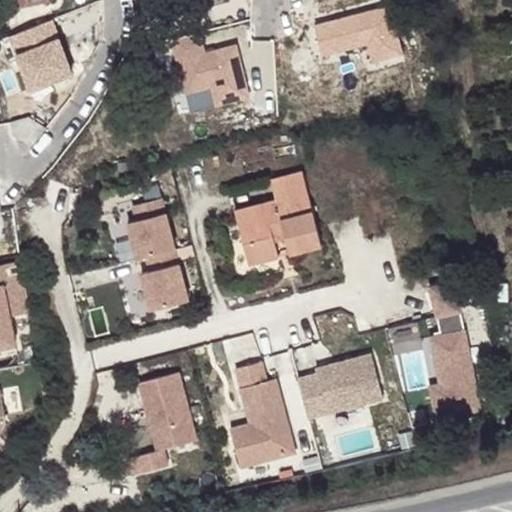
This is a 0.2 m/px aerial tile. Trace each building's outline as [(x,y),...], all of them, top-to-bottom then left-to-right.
[(410,54),(391,0),(390,0),(314,27),(325,60),(368,45),(375,66),(410,54)] [(180,7),(152,15),(169,76),(193,70),(197,83),(233,73),(218,18),(186,27),(180,7)] [(61,22),(0,36),(0,62),(12,60),(20,90),(74,77),(61,22)] [(263,201),(241,206),(244,216),(224,221),(235,264),(264,257),(260,239),(271,236),(277,254),(309,247),(292,173),(258,181),(263,201)] [(137,256),(164,249),(151,198),(123,205),(127,220),(118,223),(127,258),(137,256)] [(244,216),(241,206),(222,210),(224,221),(244,216)] [(164,249),(137,256),(140,271),(130,273),(139,309),(177,299),(164,249)] [(32,253),(0,258),(0,341),(28,337),(22,306),(42,302),(32,253)] [(439,284),(414,290),(421,321),(431,319),(436,338),(418,342),(429,389),(417,392),(424,424),(469,413),(439,284)] [(364,402),(354,357),(298,370),(299,374),(282,378),(291,419),(364,402)] [(248,360),(221,366),(234,422),(235,428),(215,432),(223,466),(278,454),(261,379),(253,381),(248,360)] [(165,370),(125,379),(142,448),(113,455),(117,471),(152,462),(148,446),(182,438),(165,370)] [(54,371),(38,375),(42,390),(58,386),(54,371)] [(58,386),(42,390),(46,406),(62,402),(58,386)] [(11,387),(0,388),(0,438),(2,438),(1,432),(11,430),(18,420),(11,387)] [(214,426),(215,432),(235,428),(234,422),(214,426)]
